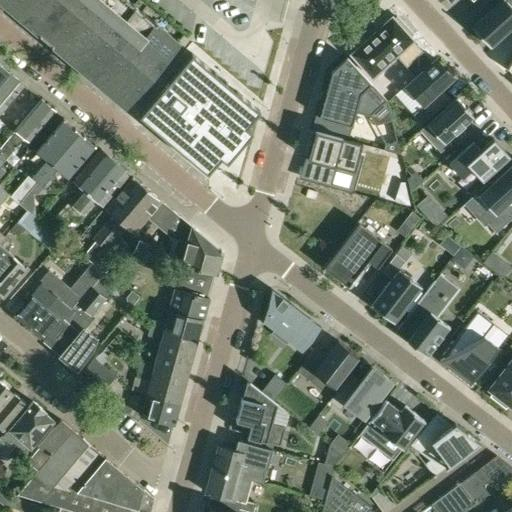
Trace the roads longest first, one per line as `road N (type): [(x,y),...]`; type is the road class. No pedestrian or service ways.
road 1 (residential): [(251,244),(0,30)]
road 2 (residential): [(511,443),(251,244)]
road 3 (unclassified): [(179,502),(251,244)]
road 4 (unclassified): [(251,244),(317,0)]
road 5 (residential): [(179,502),(54,397),(35,360),(0,330)]
road 6 (residential): [(511,104),(418,0)]
